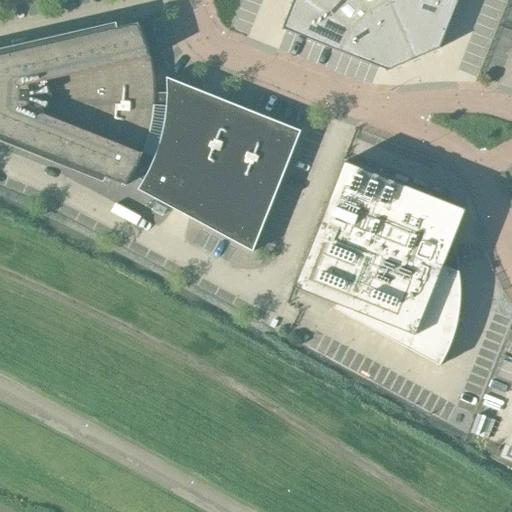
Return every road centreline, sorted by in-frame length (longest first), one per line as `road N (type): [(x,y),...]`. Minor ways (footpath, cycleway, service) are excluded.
road 1 (unclassified): [(383,114),(207,40),(186,0)]
road 2 (unclassified): [(511,268),(478,169),(383,114)]
road 3 (unclassified): [(383,114),(418,102),(511,105)]
